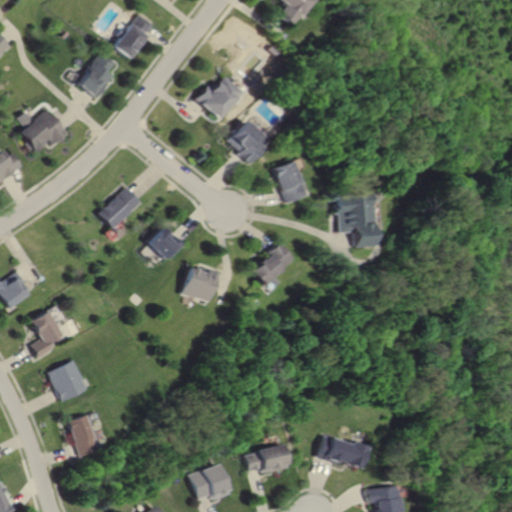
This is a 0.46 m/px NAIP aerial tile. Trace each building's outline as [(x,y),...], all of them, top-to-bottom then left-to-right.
[(274,0),(279,3),(272,13),(279,18),(286,22),(292,13),(298,17),(308,0),(274,0)] [(135,13),(112,47),(130,59),(145,37),(141,33),(146,26),(148,23),(135,13)] [(0,54),(9,46),(0,36),(0,54)] [(99,51),(76,84),(86,92),(96,99),(112,76),(107,73),(114,63),(99,51)] [(220,75),(208,88),(205,85),(194,98),(204,106),(216,117),(239,91),(220,75)] [(47,108),(17,131),(33,151),(51,138),(53,141),(66,132),(59,123),(47,108)] [(241,120),(224,141),(236,151),(233,154),(238,158),(246,165),(260,147),(255,143),(261,136),(241,120)] [(14,154),(9,157),(6,151),(0,154),(0,181),(12,173),(23,166),(14,154)] [(268,168),(280,197),(282,202),(302,194),(289,160),(268,168)] [(127,186),(96,212),(110,228),(141,202),(134,194),(127,186)] [(325,196),(326,213),(330,213),(331,232),(344,231),(344,236),(345,245),(365,243),(361,193),(325,196)] [(162,223),(146,241),(163,256),(166,253),(171,258),(185,243),(179,237),(162,223)] [(277,241),(271,245),(264,251),(267,255),(248,271),(260,286),(292,259),(277,241)] [(187,266),(178,292),(206,303),(216,277),(218,273),(204,268),(202,272),(187,266)] [(17,276),(10,281),(7,278),(0,283),(0,296),(9,308),(29,293),(22,283),(17,276)] [(49,309),(28,322),(38,337),(27,343),(32,352),(36,358),(55,346),(52,341),(63,334),(49,309)] [(75,359),(47,372),(57,393),(60,400),(88,387),(75,359)] [(88,412),(66,420),(75,448),(78,456),(101,448),(88,412)] [(320,435),(313,455),(323,459),(356,470),(364,448),(346,441),(345,444),(320,435)] [(238,454),(243,472),(251,469),(257,468),(258,473),(284,466),(278,443),(238,454)] [(183,471),(193,500),(201,497),(206,495),(208,501),(227,494),(215,460),(183,471)] [(0,482),(0,511),(14,511),(12,506),(0,482)] [(399,511),(394,484),(363,490),(364,497),(365,503),(371,502),(373,511),(369,511),(399,511)]
